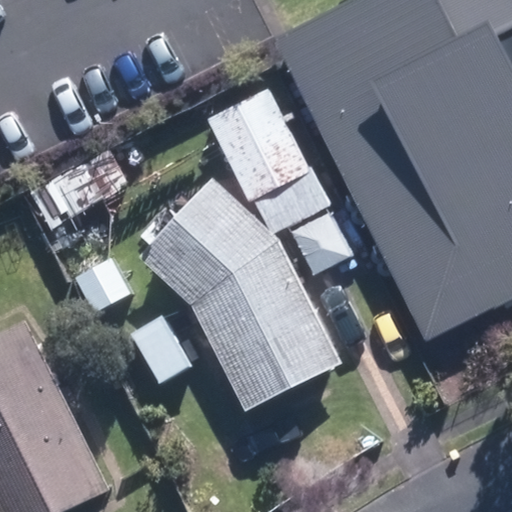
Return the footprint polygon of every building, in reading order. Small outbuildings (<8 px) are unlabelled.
[(511,0),(350,0),(284,33),(434,337),(511,298),(511,0)] [(277,86),(218,117),(260,196),(319,165),(277,86)] [(225,173),(150,252),(203,299),(256,407),(354,358),(290,232),(225,173)] [(175,308),(137,332),(168,380),(206,355),(175,308)] [(44,317),(0,337),(0,511),(68,511),(124,486),(44,317)]
